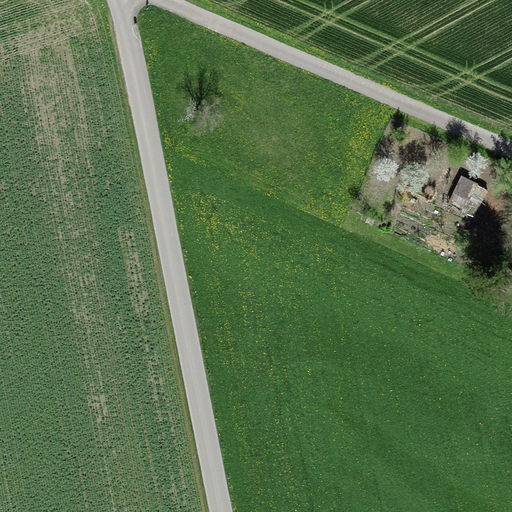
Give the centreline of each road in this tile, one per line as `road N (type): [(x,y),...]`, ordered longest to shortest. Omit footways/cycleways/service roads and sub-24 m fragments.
road 1 (track): [(113,0),(216,511)]
road 2 (residential): [(163,0),(511,153)]
